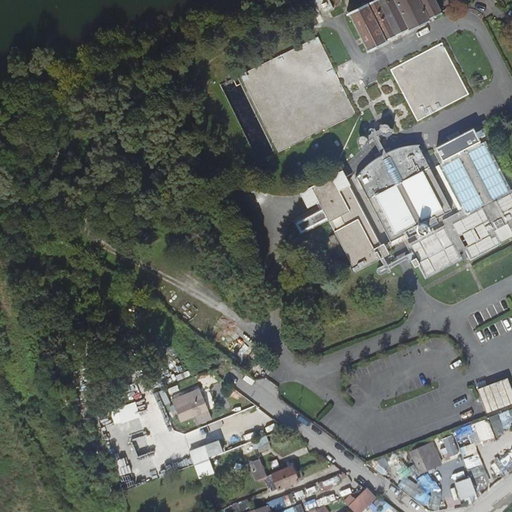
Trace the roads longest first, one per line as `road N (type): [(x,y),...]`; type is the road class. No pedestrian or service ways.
road 1 (residential): [(417,511),(218,368)]
road 2 (unknown): [(279,412),(211,434),(117,440)]
